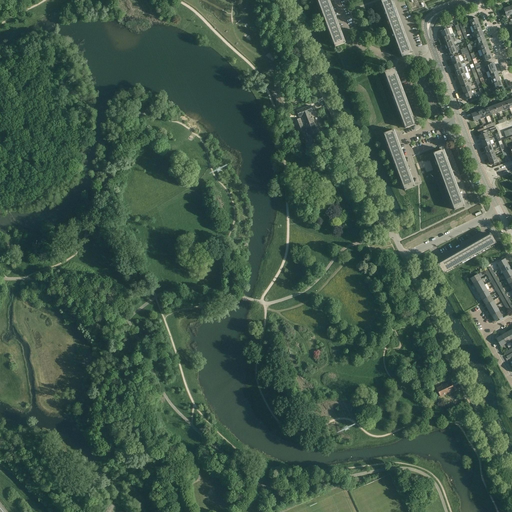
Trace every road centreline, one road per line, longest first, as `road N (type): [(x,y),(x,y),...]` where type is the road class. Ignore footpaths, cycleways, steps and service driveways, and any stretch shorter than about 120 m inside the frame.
road 1 (unclassified): [(405,256),(280,0)]
road 2 (unclassified): [(511,485),(405,256)]
